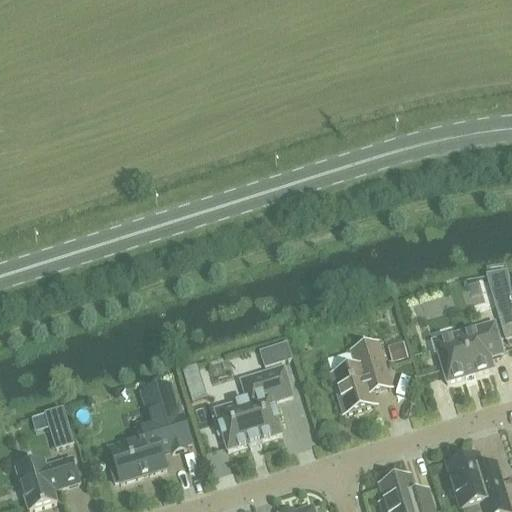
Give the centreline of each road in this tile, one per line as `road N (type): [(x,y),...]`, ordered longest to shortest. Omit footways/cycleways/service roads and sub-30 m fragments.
road 1 (primary): [(511,132),(356,166),(0,280)]
road 2 (residential): [(511,414),(334,469)]
road 3 (residential): [(334,469),(198,511)]
